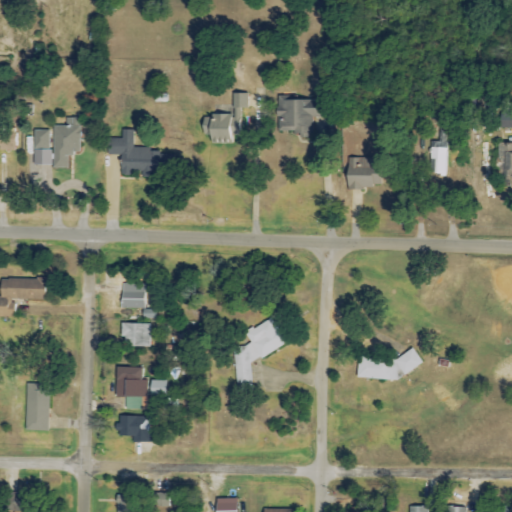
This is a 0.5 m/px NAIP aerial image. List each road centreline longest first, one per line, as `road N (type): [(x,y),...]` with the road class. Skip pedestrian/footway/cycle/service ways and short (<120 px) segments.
road 1 (residential): [(0,464),(511,478)]
road 2 (tertiary): [(511,246),(0,232)]
road 3 (residential): [(84,511),(89,235)]
road 4 (residential): [(320,511),(329,242)]
